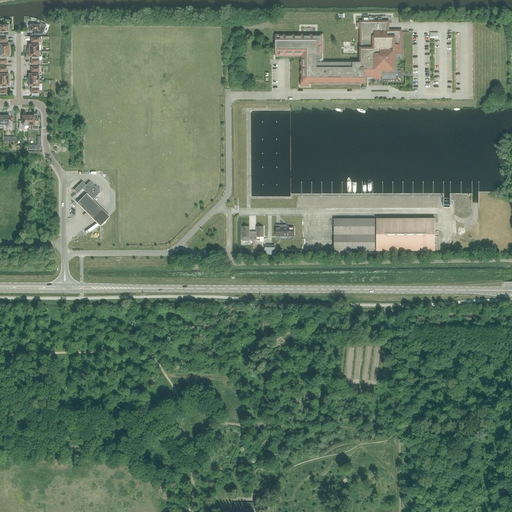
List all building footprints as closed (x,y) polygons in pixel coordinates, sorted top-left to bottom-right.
[(362,82),(362,84),(365,84),(365,77),(375,77),(375,73),(381,73),(381,71),(393,71),(393,55),(400,55),(400,57),(402,57),(402,54),(400,54),(400,32),(387,32),(387,23),(357,23),(357,28),(361,28),(361,63),(321,63),(321,36),(275,36),(275,56),(299,55),(302,55),(302,86),(300,86),(300,87),(309,87),(309,82),(362,82)] [(40,24),(39,26),(32,26),(32,25),(28,26),(29,29),(29,32),(34,32),(34,33),(33,33),(33,35),(43,35),(44,32),(46,26),(40,24)] [(5,25),(5,26),(0,25),(0,35),(0,32),(8,32),(8,29),(9,26),(5,25)] [(0,51),(10,51),(9,48),(9,45),(5,45),(5,43),(6,43),(6,38),(0,38),(0,51)] [(27,51),(39,51),(39,38),(31,38),(31,43),(32,43),(32,45),(28,45),(28,48),(27,51)] [(9,55),(10,51),(0,51),(0,64),(6,64),(6,60),(5,60),(5,57),(9,57),(9,55)] [(27,51),(28,55),(28,57),(32,57),(32,60),(31,60),(31,64),(38,64),(39,51),(27,51)] [(0,80),(10,81),(9,77),(9,74),(5,74),(5,72),(6,72),(6,68),(0,67),(0,80)] [(27,81),(39,81),(38,67),(31,67),(31,72),(32,72),(32,74),(28,74),(28,77),(27,81)] [(0,93),(6,94),(6,89),(5,89),(5,87),(9,87),(9,84),(10,81),(0,80),(0,93)] [(27,81),(28,84),(28,87),(32,87),(32,89),(31,89),(31,94),(39,94),(39,81),(27,81)] [(24,126),(28,126),(28,114),(24,115),(24,116),(22,116),(22,123),(19,123),(19,130),(24,130),(24,126)] [(28,114),(28,126),(32,126),(32,130),(38,130),(38,123),(34,123),(34,116),(32,116),(32,115),(28,114)] [(3,115),(3,126),(7,126),(7,128),(12,128),(12,122),(9,122),(9,116),(7,116),(7,115),(3,115)] [(77,194),(82,189),(93,200),(100,192),(89,182),(86,185),(84,183),(82,182),(74,190),(75,192),(77,194)] [(86,194),(76,203),(99,226),(109,216),(86,194)] [(334,251),(375,251),(375,250),(376,250),(376,251),(435,251),(435,219),(376,219),(376,220),(375,220),(375,219),(334,219),(334,251)] [(276,225),(276,236),(294,236),(294,228),(289,228),(289,227),(287,227),(287,226),(286,225),(276,225)] [(253,240),(253,232),(249,232),(249,227),(242,227),(242,237),(249,237),(249,240),(253,240)] [(253,232),(253,240),(257,240),(257,237),(263,237),(263,227),(256,227),(256,232),(253,232)] [(253,511),(254,503),(233,503),(233,511),(253,511)]
